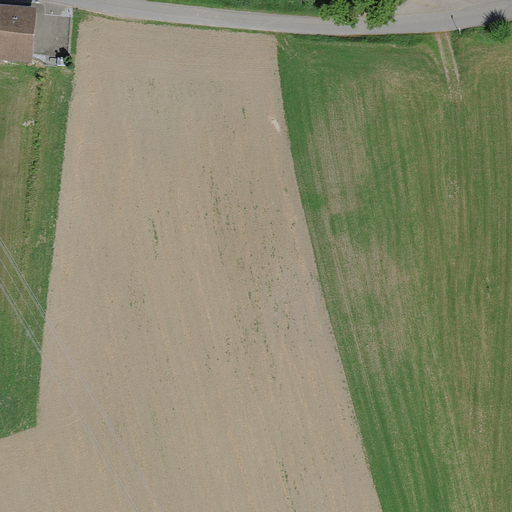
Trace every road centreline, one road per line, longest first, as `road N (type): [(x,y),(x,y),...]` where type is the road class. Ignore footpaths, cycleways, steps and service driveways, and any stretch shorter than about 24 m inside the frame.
road 1 (track): [(114,0),(337,20)]
road 2 (residential): [(511,11),(337,20)]
